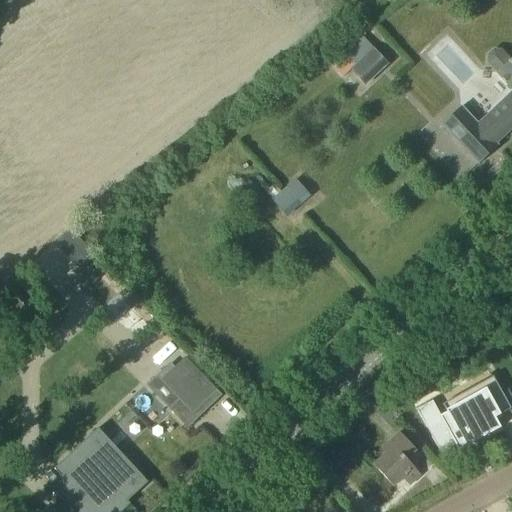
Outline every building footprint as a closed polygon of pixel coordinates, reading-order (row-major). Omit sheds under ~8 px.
[(364,86),(379,72),(387,64),(374,49),(350,71),(364,86)] [(511,59),(510,61),(501,51),(494,51),(488,56),(488,63),(497,73),(497,74),(511,90),(511,92),(477,125),(461,107),(442,125),(479,164),(498,147),(495,144),(511,128),(511,59)] [(281,192),(274,184),(265,192),(272,199),(271,200),(286,218),(311,197),(295,179),(281,192)] [(214,390),(186,359),(164,379),(192,410),(214,390)] [(462,456),(470,451),(466,444),(477,436),(482,443),(502,430),(495,419),(492,421),(490,418),(496,414),(484,395),(440,423),(462,456)] [(373,466),(393,488),(405,476),(413,485),(422,477),(406,460),(416,451),(400,433),(389,443),(393,447),(373,466)] [(109,507),(111,506),(110,505),(116,499),(117,499),(119,498),(118,497),(138,479),(132,473),(134,472),(132,470),(131,472),(118,459),(120,458),(118,456),(106,468),(78,441),(49,468),(54,473),(53,475),(54,476),(52,478),(48,474),(39,482),(67,510),(68,509),(67,507),(75,499),(77,500),(78,499),(79,500),(80,499),(92,511),(103,511),(109,507)]
